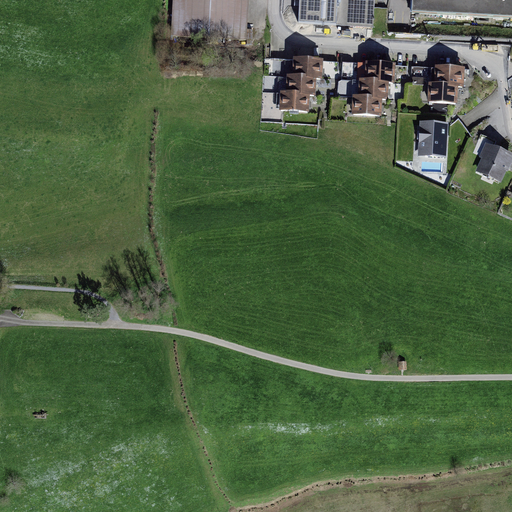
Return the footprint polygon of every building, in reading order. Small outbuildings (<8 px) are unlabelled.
[(248,0),(173,0),(171,38),(246,42),(248,0)] [(294,0),(293,28),(372,32),(372,24),(373,0),(294,0)] [(511,19),(511,0),(413,0),(412,14),(511,19)] [(321,82),(322,65),(292,65),(291,81),(316,82),(321,82)] [(394,87),(394,70),(364,70),(364,86),(388,87),(394,87)] [(465,88),(465,72),(435,71),(435,88),(459,88),(465,88)] [(315,99),(316,82),(291,81),(286,81),(285,98),(309,99),(315,99)] [(388,104),(388,87),(364,86),(358,86),(358,103),(382,104),(388,104)] [(459,105),(459,88),(435,88),(429,87),(429,104),(459,105)] [(309,115),(309,99),(285,98),(279,98),(279,114),(309,115)] [(381,120),(382,104),(358,103),(352,103),(351,119),(381,120)] [(447,159),(448,125),(420,124),(419,158),(447,159)] [(500,186),(511,159),(511,158),(487,147),(475,174),(500,186)] [(407,362),(399,362),(399,371),(407,371),(407,362)]
